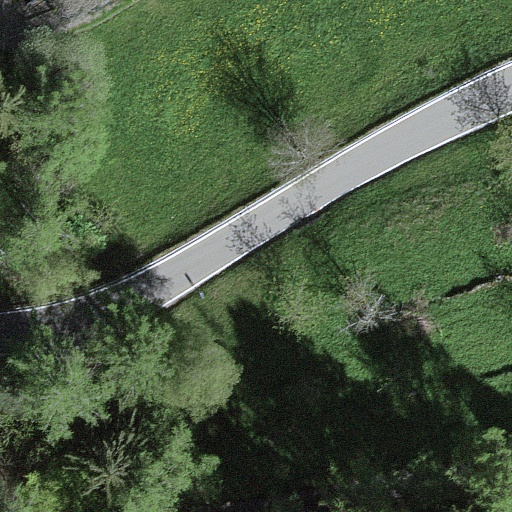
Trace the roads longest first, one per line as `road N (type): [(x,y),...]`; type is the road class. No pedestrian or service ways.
road 1 (tertiary): [(511,88),(373,156),(138,292),(97,310),(0,330)]
road 2 (track): [(238,511),(511,459)]
